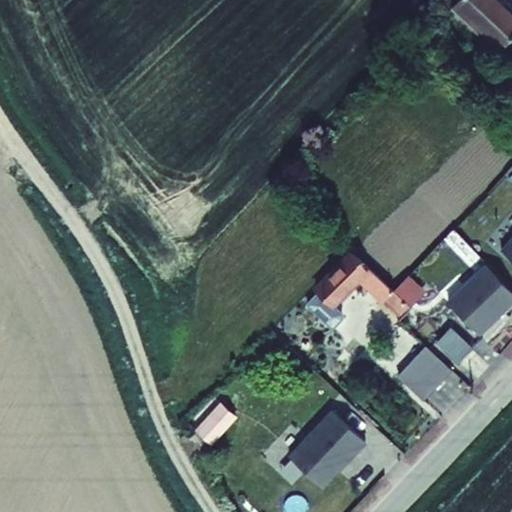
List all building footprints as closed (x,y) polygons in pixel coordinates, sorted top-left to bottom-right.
[(461,0),(455,7),(501,53),(511,41),(511,1),(511,0),(461,0)] [(511,239),(498,254),(511,267),(511,239)] [(354,251),(318,289),(337,307),(364,281),(387,303),(399,290),(354,251)] [(511,299),(481,267),(441,304),(471,336),(511,299)] [(416,308),(399,290),(387,303),(404,321),(416,308)] [(416,401),(444,371),(419,347),(391,377),(416,401)] [(451,370),(423,400),(439,415),(350,511),(371,511),(479,396),(451,370)] [(227,403),(200,432),(216,446),(242,417),(227,403)] [(359,443),(326,412),(282,458),(316,489),(331,473),(331,469),(336,465),(337,466),(359,443)]
